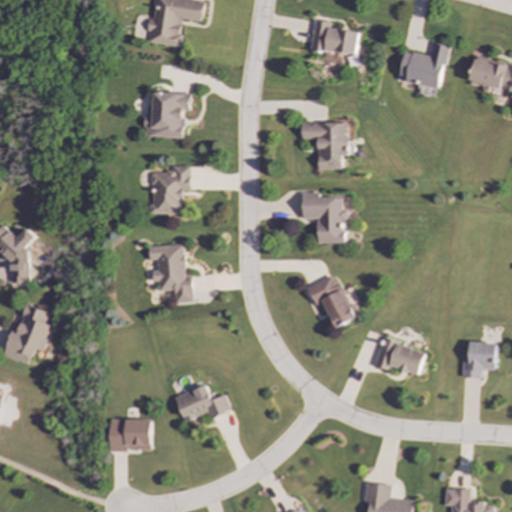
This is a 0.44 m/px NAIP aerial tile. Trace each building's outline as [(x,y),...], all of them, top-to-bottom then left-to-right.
[(204,1),(196,0),(155,0),(152,20),(150,19),(146,42),(178,47),(183,19),(201,22),(204,1)] [(358,33),(330,28),(330,23),(314,20),(309,49),(354,56),(358,33)] [(398,80),(439,88),(447,46),(432,44),(430,56),(403,51),(398,80)] [(469,81),(507,91),(505,96),(511,98),(511,65),(475,56),(469,81)] [(181,139),(182,111),(188,111),(189,94),(152,92),(151,107),(144,107),(143,137),(181,139)] [(346,123),(300,124),(301,141),(317,140),(317,170),(341,169),(340,156),(346,156),(346,123)] [(187,166),(170,166),(170,172),(148,173),(149,215),(180,214),(179,192),(188,191),(187,166)] [(341,244),(341,221),(346,221),(346,211),(341,211),(341,198),(318,198),(318,193),(302,194),(302,220),(317,220),(317,244),(341,244)] [(29,278),(29,252),(25,248),(35,237),(26,229),(17,239),(2,225),(0,227),(0,252),(11,262),(12,284),(24,283),(29,278)] [(147,246),(147,260),(155,260),(155,270),(151,270),(151,282),(157,282),(157,291),(173,290),(174,303),(191,302),(190,276),(183,276),(182,245),(147,246)] [(306,287),(314,307),(321,304),(333,329),(360,317),(354,304),(349,306),(339,284),(334,286),(330,276),(306,287)] [(4,355),(30,364),(36,348),(45,351),(53,327),(47,324),(51,313),(27,305),(18,331),(14,329),(4,355)] [(417,376),(424,352),(381,339),(373,366),(388,371),(389,368),(417,376)] [(461,378),(479,379),(479,369),(493,370),(494,344),(462,343),(461,378)] [(183,422),(207,413),(209,419),(230,411),(224,396),(212,400),(207,385),(174,397),(183,422)] [(151,420),(110,419),(109,450),(150,451),(151,420)] [(411,511),(413,501),(389,499),(391,485),(366,483),(364,501),(369,502),(368,511),(411,511)] [(449,511),(492,511),(493,504),(469,503),(469,490),(444,489),(444,506),(450,507),(449,511)]
